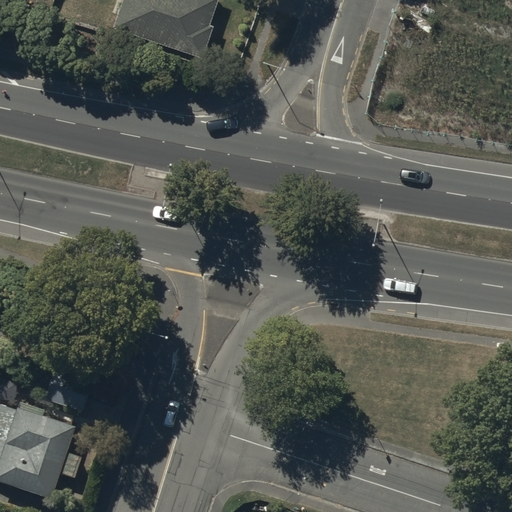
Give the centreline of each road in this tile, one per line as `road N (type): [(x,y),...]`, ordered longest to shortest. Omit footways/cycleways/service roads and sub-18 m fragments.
road 1 (residential): [(181,420),(457,511)]
road 2 (trunk): [(0,108),(217,155)]
road 3 (residential): [(326,258),(291,283),(181,420)]
road 4 (residential): [(181,420),(189,292),(154,224)]
road 5 (trunk): [(511,287),(326,258)]
road 6 (trunk): [(326,258),(154,224)]
road 7 (residential): [(217,155),(334,26)]
road 8 (trunk): [(353,178),(511,204)]
road 9 (trunk): [(154,224),(0,192)]
road 10 (residential): [(334,26),(334,121),(353,178)]
road 11 (trunk): [(217,155),(353,178)]
